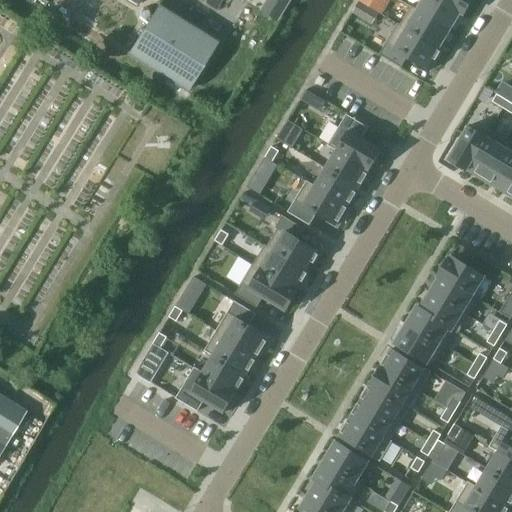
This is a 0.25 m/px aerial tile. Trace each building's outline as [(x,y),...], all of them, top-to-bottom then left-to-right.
[(192,0),(213,12),(220,0),(192,0)] [(441,0),(423,0),(418,8),(451,29),(460,13),(441,0)] [(441,0),(460,13),(463,14),(471,0),(441,0)] [(160,3),(126,58),(185,93),(218,39),(160,3)] [(418,8),(406,29),(439,48),(451,29),(418,8)] [(386,43),(379,54),(401,67),(408,56),(427,68),(432,59),(435,61),(442,50),(439,48),(406,29),(394,48),(386,43)] [(306,89),(300,100),(320,112),(326,101),(306,89)] [(497,94),(492,102),(503,108),(507,101),(497,94)] [(511,103),(507,101),(503,108),(511,113),(511,103)] [(348,131),(336,150),(369,169),(374,162),(377,164),(383,154),(380,152),(382,150),(361,138),(368,127),(346,114),(340,126),(348,131)] [(287,120),(281,131),(288,135),(295,125),(287,120)] [(468,128),(448,160),(465,170),(466,169),(485,138),(468,128)] [(485,138),(466,169),(483,179),(501,148),(485,138)] [(271,146),(265,157),(272,162),(279,151),(271,146)] [(511,154),(501,148),(483,179),(499,189),(511,167),(511,154)] [(336,150),(325,168),(359,186),(369,169),(336,150)] [(265,157),(258,168),(266,172),(272,162),(265,157)] [(511,167),(499,189),(511,197),(511,167)] [(325,168),(314,187),(347,206),(359,186),(325,168)] [(294,201),(288,212),(309,225),(316,214),(335,226),(338,221),(340,222),(349,209),(346,208),(347,206),(314,187),(303,206),(294,201)] [(239,189),(232,200),(240,204),(246,194),(239,189)] [(284,231),(273,250),(306,269),(310,263),(313,265),(320,253),(298,239),(304,228),(283,215),(276,226),(284,231)] [(221,230),(214,241),(222,245),(228,235),(221,230)] [(273,250),(262,268),(295,288),(299,281),(302,283),(309,271),(306,269),(273,250)] [(448,260),(438,276),(439,277),(472,297),(484,276),(451,257),(449,261),(448,260)] [(242,283),(235,294),(257,307),(263,296),(286,310),(293,298),(290,297),(293,291),(296,293),(298,290),(295,288),(262,268),(250,288),(242,283)] [(194,277),(176,306),(189,314),(207,285),(194,277)] [(439,277),(430,291),(463,311),(472,297),(439,277)] [(430,291),(421,308),(452,329),(463,311),(430,291)] [(511,293),(501,313),(511,319),(511,316),(511,293)] [(236,316),(225,335),(257,355),(258,354),(261,355),(269,342),(266,340),(269,336),(250,324),(256,314),(235,300),(228,311),(236,316)] [(176,306),(170,317),(177,321),(183,311),(176,306)] [(417,306),(406,324),(438,345),(449,327),(417,306)] [(500,320),(493,331),(501,335),(507,325),(500,320)] [(406,324),(395,343),(428,362),(438,345),(406,324)] [(154,329),(148,340),(155,344),(162,334),(154,329)] [(493,331),(487,341),(495,346),(501,335),(493,331)] [(225,335),(214,354),(246,374),(257,355),(225,335)] [(148,340),(130,368),(143,376),(159,348),(148,340)] [(392,348),(380,367),(413,387),(425,368),(392,348)] [(500,348),(494,359),(501,363),(508,353),(500,348)] [(480,353),(474,364),(481,368),(488,357),(480,353)] [(214,354),(202,372),(235,392),(246,374),(214,354)] [(494,359),(487,369),(495,374),(501,363),(494,359)] [(474,364),(467,374),(475,379),(481,368),(474,364)] [(379,367),(370,383),(370,384),(403,404),(413,387),(380,367),(379,367)] [(183,387),(176,398),(197,411),(204,400),(224,412),(236,393),(235,392),(202,372),(191,392),(183,387)] [(370,384),(360,400),(393,420),(403,404),(370,384)] [(0,452),(25,413),(0,397),(0,452)] [(454,397),(447,408),(455,412),(461,401),(454,397)] [(360,400),(351,417),(383,436),(393,420),(360,400)] [(447,408),(441,418),(448,423),(455,412),(447,408)] [(509,431),(498,450),(511,458),(511,417),(508,415),(501,426),(509,431)] [(351,417),(339,436),(372,456),(383,436),(351,417)] [(455,424),(448,435),(456,439),(462,428),(455,424)] [(434,430),(427,441),(435,445),(438,439),(441,434),(434,430)] [(435,445),(432,450),(439,455),(446,444),(438,439),(435,445)] [(336,441),(325,460),(358,479),(368,461),(336,441)] [(427,441),(421,451),(429,456),(432,450),(435,445),(427,441)] [(511,458),(498,450),(487,469),(511,482),(511,458)] [(417,457),(411,468),(418,472),(425,462),(417,457)] [(325,460),(314,478),(347,496),(358,479),(325,460)] [(432,461),(426,472),(433,476),(440,466),(432,461)] [(373,466),(361,485),(373,493),(385,473),(373,466)] [(511,482),(487,469),(478,484),(511,504),(511,501),(511,482)] [(317,480),(308,496),(334,511),(342,511),(351,498),(347,496),(317,480)] [(456,501),(449,511),(508,511),(510,510),(508,508),(511,504),(478,484),(464,506),(456,501)] [(397,490),(391,501),(399,506),(405,495),(397,490)] [(334,511),(308,496),(298,511),(299,511),(334,511)] [(391,501),(384,511),(394,511),(399,506),(391,501)]
